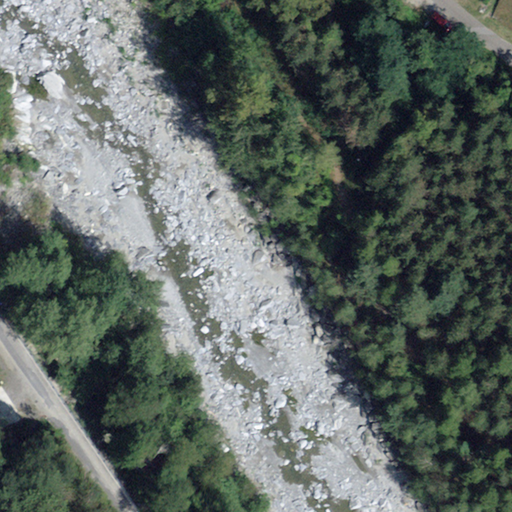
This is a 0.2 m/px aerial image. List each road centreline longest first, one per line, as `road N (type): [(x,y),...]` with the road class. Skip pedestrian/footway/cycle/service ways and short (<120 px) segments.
road 1 (track): [(511,459),(332,244),(279,72),(406,0)]
road 2 (residential): [(0,304),(151,511)]
